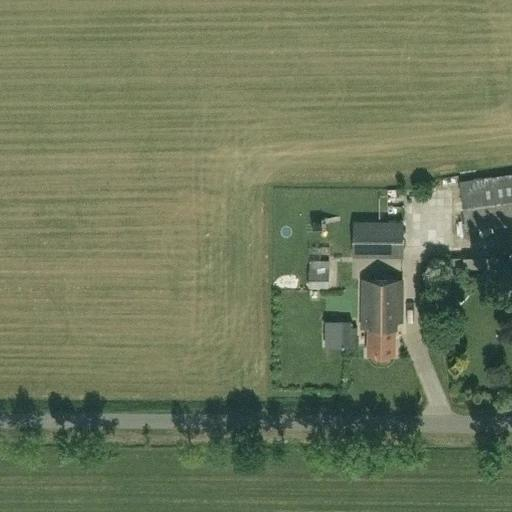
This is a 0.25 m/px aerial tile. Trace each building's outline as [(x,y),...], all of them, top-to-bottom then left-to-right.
[(511,174),(460,182),(467,229),(511,222),(511,174)] [(355,225),(355,249),(403,250),(403,226),(355,225)] [(328,287),(328,269),(329,260),(311,259),(310,286),(328,287)] [(363,283),(362,327),(368,327),(368,352),(395,353),(396,321),(401,321),(402,279),(363,278),(363,283)] [(325,319),(325,347),(356,347),(356,331),(350,331),(350,320),(325,319)]
